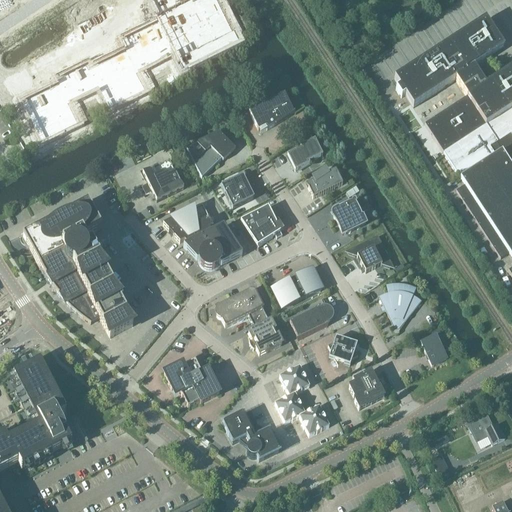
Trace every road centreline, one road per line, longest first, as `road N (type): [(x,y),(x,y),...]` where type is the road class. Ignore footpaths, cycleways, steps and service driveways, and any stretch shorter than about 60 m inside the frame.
road 1 (residential): [(416,419),(365,319),(312,243)]
road 2 (tertiary): [(242,492),(270,492),(395,430)]
road 3 (tertiary): [(242,492),(121,394)]
road 4 (residential): [(200,297),(312,243)]
